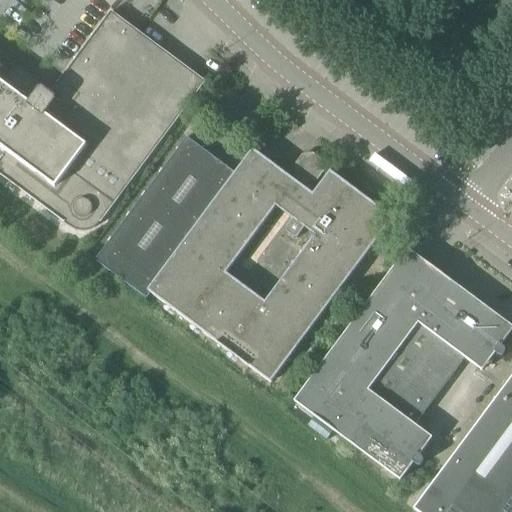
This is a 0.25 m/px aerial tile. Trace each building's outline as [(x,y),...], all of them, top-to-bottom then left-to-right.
[(0,150),(6,155),(3,159),(2,159),(0,160),(0,177),(69,228),(75,232),(82,233),(89,232),(95,229),(100,224),(205,84),(110,13),(49,96),(42,91),(38,91),(37,87),(17,90),(18,94),(16,96),(0,84),(0,150)] [(313,184),(312,180),(304,181),(300,187),(251,151),(250,154),(234,175),(186,139),(94,262),(146,300),(150,295),(270,385),(392,220),(329,173),(312,196),(307,192),(313,184)] [(413,225),(414,225),(422,232),(429,223),(420,216),(413,225)] [(511,329),(407,251),(398,262),(297,399),(293,404),(399,483),(412,465),(415,467),(416,468),(417,468),(418,468),(420,467),(421,467),(421,466),(422,465),(422,463),(422,462),(422,461),(421,460),(421,459),(418,457),(431,440),(414,427),(464,360),(481,373),(494,356),(497,357),(498,358),(499,358),(501,358),(502,357),(503,357),(503,356),(504,354),(504,353),(504,352),(503,351),(503,350),(500,348),(511,331),(511,329)] [(511,511),(511,377),(435,481),(413,511),(414,511),(511,511)]
